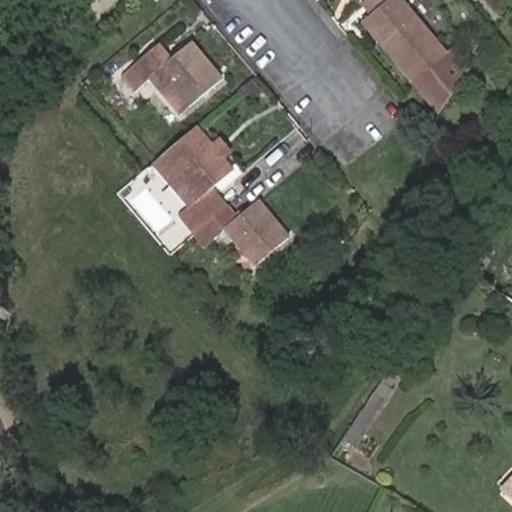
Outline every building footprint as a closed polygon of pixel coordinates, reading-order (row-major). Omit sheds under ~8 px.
[(402,0),(373,0),(367,5),(378,19),(369,27),(435,105),(441,106),(446,106),(474,67),(459,49),(452,59),(402,0)] [(224,79),(193,42),(173,59),(160,44),(141,61),(122,76),(134,90),(157,72),(187,110),(224,79)] [(148,170),(184,214),(178,218),(195,238),(198,235),(234,205),(217,185),(237,168),(201,124),(148,170)] [(242,216),(234,205),(198,235),(207,245),(229,227),(260,265),(295,235),(263,198),(242,216)] [(511,479),(503,489),(511,497),(511,479)]
